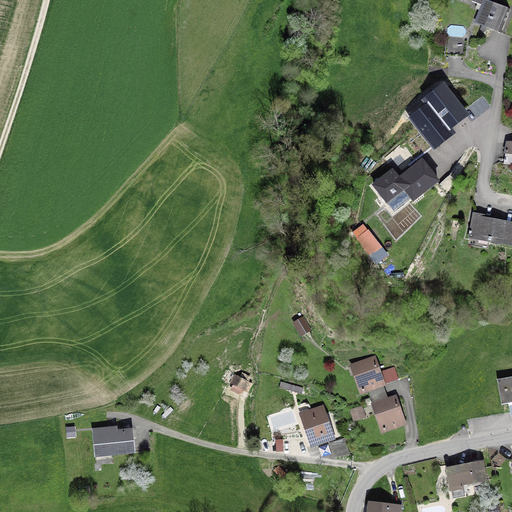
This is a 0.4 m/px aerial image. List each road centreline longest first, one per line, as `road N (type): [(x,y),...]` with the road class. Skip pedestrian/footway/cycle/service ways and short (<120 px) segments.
road 1 (residential): [(350,511),(363,481),(386,463),(511,435)]
road 2 (residential): [(511,202),(482,198),(505,47)]
road 3 (track): [(0,152),(45,0)]
